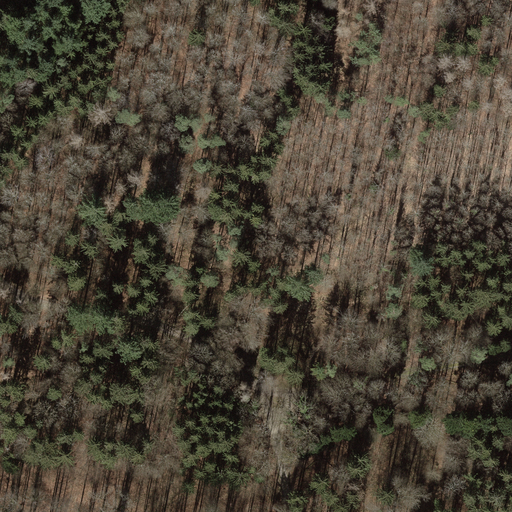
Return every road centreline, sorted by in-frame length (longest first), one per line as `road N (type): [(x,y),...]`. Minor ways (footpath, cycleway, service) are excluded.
road 1 (track): [(288,511),(268,401),(245,379),(211,353),(136,321),(36,304),(0,282)]
road 2 (track): [(511,354),(268,401)]
